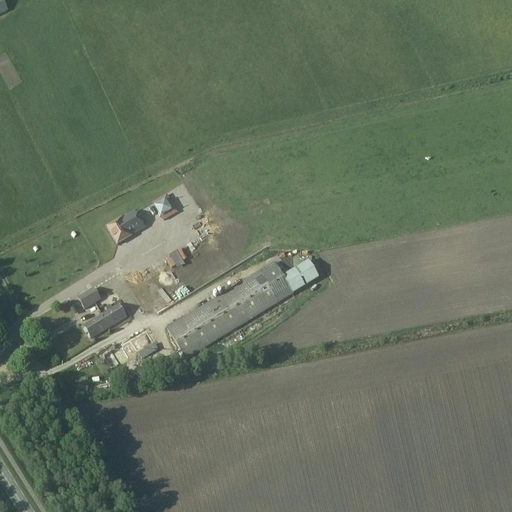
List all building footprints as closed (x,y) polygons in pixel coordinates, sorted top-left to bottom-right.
[(0,0),(0,14),(8,11),(3,0),(0,0)] [(161,218),(163,222),(177,213),(166,196),(152,204),(155,208),(154,208),(160,218),(161,218)] [(120,221),(106,229),(116,247),(124,242),(131,238),(130,238),(129,235),(142,227),(135,215),(121,223),(120,221)] [(274,263),(166,328),(185,360),(293,294),(284,279),(274,263)] [(94,288),(77,299),(84,310),(101,300),(94,288)] [(77,305),(69,309),(75,320),(83,316),(77,305)] [(118,305),(83,326),(91,339),(126,317),(118,305)] [(146,330),(103,356),(111,370),(138,353),(142,361),(159,351),(154,343),(146,330)]
